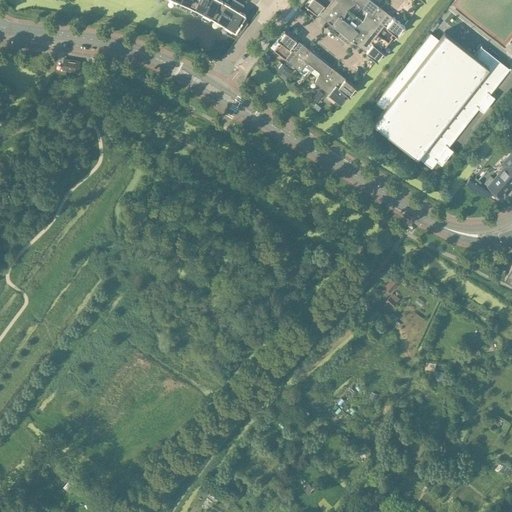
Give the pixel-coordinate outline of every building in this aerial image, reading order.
[(194,0),(192,6),(203,11),(208,0),(194,0)] [(208,0),(203,11),(214,17),(223,0),(222,0),(208,0)] [(214,17),(225,24),(229,16),(239,1),(237,0),(231,0),(229,4),(223,0),(214,17)] [(310,0),(307,4),(317,13),(323,5),(329,9),(335,0),(310,0)] [(334,13),(328,21),(342,32),(348,23),(343,19),(348,9),(336,0),(335,0),(329,9),(334,13)] [(336,0),(348,9),(355,3),(356,2),(362,6),(366,0),(336,0)] [(371,0),(366,0),(362,6),(367,11),(366,13),(363,21),(374,30),(382,20),(376,16),(383,8),(371,0)] [(225,24),(235,30),(237,28),(242,31),(248,23),(243,19),(246,15),(240,11),(244,4),(239,1),(229,16),(225,24)] [(382,20),(374,30),(388,41),(392,36),(391,35),(393,32),(397,34),(404,25),(403,25),(393,17),(387,25),(382,20)] [(348,23),(342,32),(355,43),(361,35),(367,39),(374,30),(363,21),(355,26),(354,28),(348,23)] [(284,29),(270,46),(288,61),(296,51),(290,47),(297,39),(284,29)] [(372,44),(366,51),(376,60),(384,51),(380,48),(383,45),(385,46),(388,41),(374,30),(367,39),(372,44)] [(431,32),(376,102),(384,108),(373,122),(417,157),(418,156),(431,167),(437,160),(441,164),(453,149),(448,146),(478,107),(483,111),(494,96),(490,93),(510,67),(509,67),(481,45),(482,45),(481,44),(474,54),(444,31),(438,38),(431,32)] [(296,51),(288,61),(299,70),(308,63),(314,67),(321,58),(307,47),(301,55),(296,51)] [(78,71),(80,61),(64,58),(62,69),(78,71)] [(321,58),(314,67),(320,72),(315,82),(326,90),(326,91),(333,81),(328,77),(334,69),(321,58)] [(285,65),(281,70),(288,76),(292,70),(285,65)] [(333,81),(326,91),(329,93),(336,99),(340,102),(344,97),(343,96),(345,92),(349,95),(356,86),(355,86),(345,77),(339,85),(333,81)] [(291,82),(287,86),(292,92),(297,87),(291,82)] [(316,103),(312,108),(316,112),(317,112),(321,107),(316,103)] [(511,134),(507,131),(503,137),(508,140),(511,134)] [(503,167),(493,177),(491,175),(484,182),(501,197),(511,184),(511,152),(511,151),(499,164),(503,167)] [(470,177),(465,184),(488,198),(493,191),(470,177)] [(390,292),(398,284),(391,278),(384,286),(390,292)] [(399,298),(392,292),(385,300),(392,307),(392,306),(393,307),(397,303),(396,302),(399,298)]
